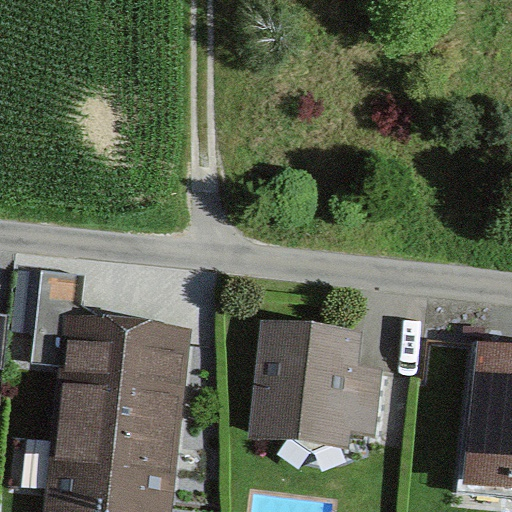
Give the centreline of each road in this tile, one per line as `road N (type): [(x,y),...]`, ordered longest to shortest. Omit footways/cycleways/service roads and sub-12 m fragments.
road 1 (residential): [(0,236),(511,290)]
road 2 (track): [(212,0),(217,256)]
